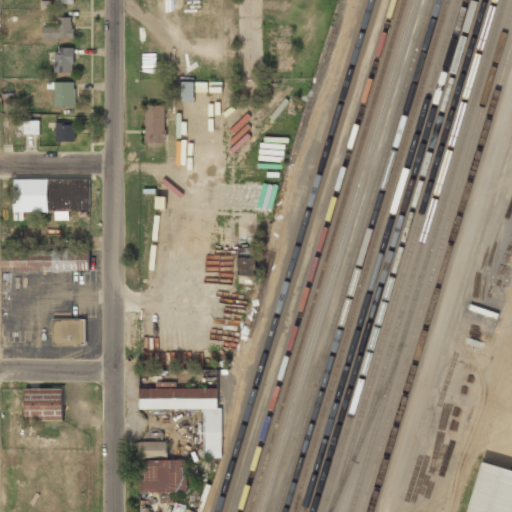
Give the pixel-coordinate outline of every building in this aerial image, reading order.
[(56,14),(56,23),(41,23),(41,36),(55,36),(55,42),(74,43),(74,14),(56,14)] [(55,45),(54,76),(71,76),(72,66),(76,66),(76,58),(74,58),(74,45),(55,45)] [(55,81),(55,109),(76,109),(76,81),(55,81)] [(164,105),(144,105),(145,143),(165,143),(164,105)] [(15,122),(15,136),(40,136),(40,122),(15,122)] [(56,122),(56,143),(75,143),(74,126),(65,126),(65,122),(56,122)] [(13,179),(14,220),(24,220),(24,212),(55,211),(55,219),(69,219),(69,211),(90,211),(89,179),(13,179)] [(0,250),(1,272),(89,271),(88,248),(0,250)] [(165,258),(149,257),(148,282),(164,282),(165,258)] [(237,275),(255,275),(255,258),(238,258),(237,275)] [(85,318),(52,318),(52,345),(86,344),(85,318)] [(139,409),(205,409),(205,442),(204,442),(204,457),(221,457),(221,407),(218,407),(218,388),(176,388),(176,382),(156,382),(156,388),(139,388),(139,409)] [(63,420),(63,388),(25,389),(25,421),(63,420)] [(139,442),(139,456),(168,455),(167,441),(139,442)] [(187,459),(140,460),(140,492),(187,492),(187,459)] [(458,511),(511,511),(511,470),(471,461),(458,511)]
